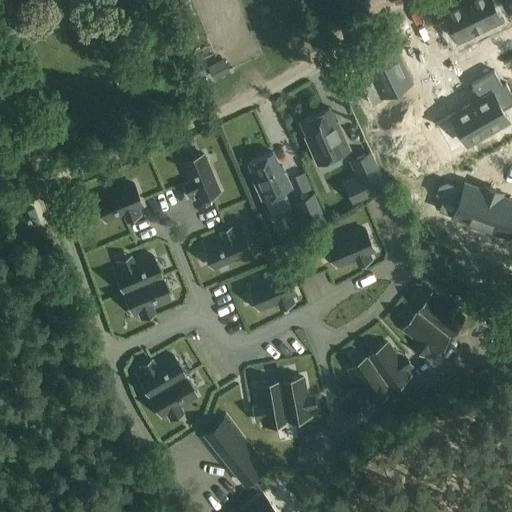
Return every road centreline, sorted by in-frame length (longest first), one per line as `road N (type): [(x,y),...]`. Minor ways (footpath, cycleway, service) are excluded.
road 1 (unknown): [(309,511),(347,436),(430,362)]
road 2 (unclassified): [(50,187),(0,77)]
